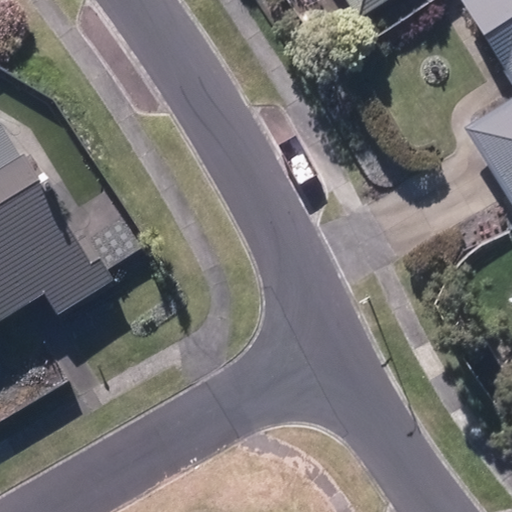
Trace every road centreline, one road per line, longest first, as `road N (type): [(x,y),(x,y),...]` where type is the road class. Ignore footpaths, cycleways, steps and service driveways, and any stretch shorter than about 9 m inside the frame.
road 1 (residential): [(122,0),(203,107),(308,332)]
road 2 (residential): [(21,511),(308,332)]
road 3 (residential): [(308,332),(443,511)]
